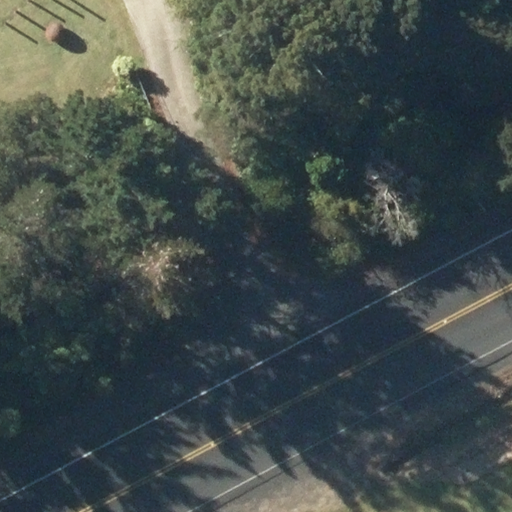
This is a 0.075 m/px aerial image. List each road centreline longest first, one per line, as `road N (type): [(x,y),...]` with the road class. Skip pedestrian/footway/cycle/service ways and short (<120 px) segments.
road 1 (track): [(311,410),(142,0)]
road 2 (primary): [(129,511),(511,299)]
